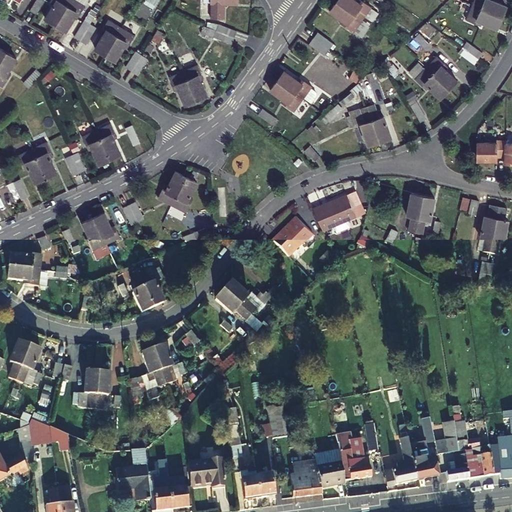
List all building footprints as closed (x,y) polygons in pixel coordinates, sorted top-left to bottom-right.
[(43,0),(34,0),(28,11),(35,15),(43,0)] [(55,24),(69,0),(54,0),(56,1),(46,18),(55,24)] [(74,0),(69,0),(55,24),(65,30),(76,12),(80,15),(85,6),(74,0)] [(237,0),(211,0),(211,19),(224,19),(224,4),(237,5),(237,0)] [(338,0),(337,2),(361,19),(370,7),(362,1),(359,5),(351,0),(338,0)] [(474,0),(472,5),(501,16),(505,6),(489,0),(474,0)] [(353,31),(361,19),(337,2),(331,10),(348,22),(345,26),(353,31)] [(497,26),(501,16),(472,5),(467,18),(477,22),(478,19),(497,26)] [(106,54),(121,27),(108,20),(102,28),(106,30),(95,47),(106,54)] [(79,42),(90,25),(84,21),(74,38),(79,42)] [(95,28),(90,25),(79,42),(85,45),(95,28)] [(218,31),(235,37),(238,31),(220,25),(218,31)] [(121,27),(106,54),(115,59),(126,42),(129,44),(134,36),(121,27)] [(417,30),(404,41),(414,52),(427,41),(417,30)] [(235,37),(218,31),(215,38),(233,44),(235,37)] [(314,38),(329,49),(333,44),(318,33),(314,38)] [(324,56),(329,49),(314,38),(309,44),(324,56)] [(464,48),(480,59),(484,54),(468,43),(464,48)] [(477,64),(480,59),(464,48),(461,53),(477,64)] [(131,71),(141,55),(135,51),(125,67),(131,71)] [(5,52),(0,60),(0,85),(3,87),(8,79),(5,76),(16,58),(5,52)] [(401,65),(390,54),(383,59),(396,71),(401,65)] [(146,59),(141,55),(131,71),(137,75),(146,59)] [(426,68),(449,90),(456,82),(441,68),(444,65),(436,58),(426,68)] [(183,71),(195,98),(207,93),(199,75),(201,74),(197,65),(183,71)] [(442,97),(449,90),(426,68),(416,79),(424,86),(427,83),(442,97)] [(195,98),(183,71),(168,78),(172,87),(176,85),(184,103),(195,98)] [(277,81),(303,99),(312,87),(303,81),(300,85),(283,72),(277,81)] [(374,72),(366,74),(371,88),(378,86),(374,72)] [(294,112),(303,99),(277,81),(271,89),(288,101),(285,105),(294,112)] [(393,112),(389,100),(384,102),(387,113),(393,112)] [(366,105),(379,141),(389,137),(381,115),(378,116),(373,102),(366,105)] [(409,105),(419,121),(425,118),(415,102),(409,105)] [(379,141),(366,105),(361,107),(366,120),(359,123),(368,146),(379,141)] [(263,109),(259,115),(273,126),(278,120),(263,109)] [(355,124),(352,113),(346,115),(350,126),(355,124)] [(97,131),(109,159),(119,154),(110,136),(115,133),(111,125),(97,131)] [(132,127),(125,130),(133,147),(139,143),(132,127)] [(109,159),(97,131),(81,138),(86,148),(89,146),(98,165),(109,159)] [(511,143),(504,143),(504,140),(495,140),(495,143),(475,143),(475,153),(477,153),(477,160),(496,160),(496,157),(504,157),(504,163),(511,163),(511,143)] [(33,149),(46,177),(56,172),(48,154),(51,153),(46,143),(33,149)] [(46,177),(33,149),(17,156),(22,166),(26,164),(35,183),(46,177)] [(312,150),(306,153),(313,165),(319,162),(312,150)] [(78,153),(71,156),(80,174),(86,171),(78,153)] [(80,174),(71,156),(65,159),(73,177),(80,174)] [(302,160),(299,156),(293,161),(297,164),(302,160)] [(172,206),(186,177),(175,171),(165,192),(161,190),(157,199),(172,206)] [(186,177),(172,206),(187,213),(191,204),(187,202),(196,182),(186,177)] [(367,185),(366,178),(359,179),(360,186),(367,185)] [(12,182),(14,188),(20,200),(26,197),(18,180),(12,182)] [(8,191),(14,188),(12,182),(6,186),(8,191)] [(416,230),(423,195),(411,192),(406,214),(412,215),(409,229),(416,230)] [(311,211),(321,233),(354,217),(344,195),(311,211)] [(423,195),(416,230),(423,232),(426,217),(431,218),(435,197),(423,195)] [(466,210),(469,198),(462,197),(460,209),(466,210)] [(476,213),(478,200),(471,199),(469,212),(476,213)] [(133,202),(127,205),(137,222),(142,219),(133,202)] [(489,252),(499,206),(490,204),(488,214),(485,214),(481,235),(486,236),(483,250),(489,252)] [(130,226),(137,222),(127,205),(121,209),(130,226)] [(499,206),(489,252),(497,253),(500,238),(504,239),(508,218),(505,218),(507,208),(499,206)] [(93,217),(106,247),(120,241),(116,231),(113,232),(103,212),(93,217)] [(271,240),(287,257),(312,233),(295,216),(271,240)] [(106,247),(93,217),(82,222),(92,243),(87,245),(91,254),(106,247)] [(442,221),(436,220),(434,230),(440,231),(442,221)] [(76,242),(69,229),(62,232),(68,245),(76,242)] [(197,241),(210,236),(207,229),(195,234),(197,241)] [(389,231),(382,243),(388,247),(395,235),(389,231)] [(45,236),(36,240),(41,253),(49,249),(45,236)] [(326,268),(335,259),(327,251),(318,260),(326,268)] [(8,268),(39,271),(41,256),(30,255),(30,259),(9,257),(8,268)] [(163,278),(158,267),(153,269),(158,281),(163,278)] [(39,271),(8,268),(7,280),(28,282),(27,288),(38,289),(39,271)] [(136,274),(152,309),(163,304),(153,283),(149,285),(142,271),(136,274)] [(152,309),(136,274),(129,277),(135,291),(130,293),(140,314),(152,309)] [(223,291),(251,315),(255,310),(244,299),(246,298),(230,283),(223,291)] [(265,290),(257,283),(253,287),(262,294),(265,290)] [(273,288),(283,298),(288,292),(278,283),(273,288)] [(126,295),(121,284),(116,287),(121,297),(126,295)] [(251,315),(223,291),(214,300),(230,315),(234,310),(246,321),(251,315)] [(83,300),(80,312),(87,314),(90,302),(83,300)] [(227,333),(231,328),(222,321),(219,326),(227,333)] [(233,332),(243,341),(249,335),(239,326),(233,332)] [(197,341),(190,331),(185,334),(192,344),(197,341)] [(15,380),(28,346),(17,342),(9,363),(13,364),(8,377),(15,380)] [(28,346),(15,380),(22,383),(27,370),(31,371),(40,351),(28,346)] [(152,351),(164,386),(172,384),(167,369),(171,368),(164,347),(152,351)] [(164,386),(152,351),(142,355),(149,376),(152,374),(157,389),(164,386)] [(60,375),(63,363),(56,362),(53,373),(60,375)] [(70,365),(63,363),(60,375),(67,377),(70,365)] [(185,374),(181,364),(176,366),(180,376),(185,374)] [(94,413),(97,374),(84,372),(82,396),(88,397),(86,412),(94,413)] [(97,374),(94,413),(101,413),(102,398),(107,398),(109,375),(97,374)] [(146,392),(157,389),(152,374),(149,376),(141,378),(146,392)] [(146,392),(141,378),(128,382),(130,396),(146,392)] [(155,418),(162,415),(158,403),(150,405),(155,418)] [(284,408),(272,410),(276,439),(288,437),(284,408)] [(511,411),(500,413),(500,418),(501,420),(508,419),(510,437),(511,437),(511,411)] [(27,420),(27,423),(48,431),(66,439),(65,435),(27,420)] [(468,440),(467,440),(457,442),(453,423),(453,422),(441,424),(444,440),(434,443),(435,447),(437,456),(463,450),(469,449),(468,440)] [(457,442),(467,440),(463,422),(453,423),(457,442)] [(48,431),(27,423),(28,429),(30,443),(49,441),(48,431)] [(226,428),(229,447),(239,446),(236,426),(226,428)] [(366,438),(375,436),(373,426),(364,428),(366,438)] [(48,431),(49,441),(50,441),(51,445),(57,444),(59,453),(68,452),(66,439),(48,431)] [(364,458),(351,459),(347,440),(350,440),(348,431),(335,434),(336,439),(341,459),(341,463),(345,481),(372,476),(370,465),(365,466),(364,458)] [(369,450),(377,448),(375,436),(366,438),(369,450)] [(387,487),(416,481),(409,445),(408,442),(407,437),(399,439),(402,453),(404,460),(396,463),(397,468),(384,471),(387,487)] [(477,469),(478,478),(494,476),(491,463),(489,446),(479,448),(477,439),(468,440),(469,449),(471,457),(480,456),(482,468),(477,469)] [(409,445),(416,481),(438,476),(435,465),(426,467),(424,457),(428,456),(425,442),(409,445)] [(32,460),(30,443),(22,444),(24,461),(32,460)] [(130,452),(131,459),(140,454),(143,452),(143,450),(130,452)] [(147,481),(147,478),(146,471),(143,452),(140,454),(131,459),(132,470),(116,472),(119,492),(135,490),(137,503),(150,501),(149,493),(147,481)] [(464,459),(464,455),(454,457),(454,462),(450,463),(451,472),(445,474),(447,483),(468,480),(464,459)] [(0,481),(16,473),(19,477),(27,472),(25,468),(26,468),(20,457),(2,466),(0,462),(0,481)] [(468,480),(476,479),(474,466),(472,467),(471,457),(464,459),(468,480)] [(322,493),(320,487),(317,467),(316,464),(315,459),(293,463),(295,474),(291,475),(294,498),(322,493)] [(188,472),(190,487),(215,484),(215,487),(225,486),(221,461),(187,465),(188,472)] [(511,463),(498,464),(498,462),(491,463),(494,476),(500,475),(500,479),(511,478),(511,463)] [(317,467),(320,487),(346,483),(345,481),(341,463),(317,467)] [(167,468),(168,475),(188,472),(187,465),(167,468)] [(168,475),(167,468),(146,471),(147,478),(168,475)] [(240,473),(241,480),(248,479),(247,472),(240,473)] [(256,478),(259,498),(274,496),(270,475),(256,478)] [(182,477),(168,479),(172,510),(192,507),(190,487),(185,487),(182,477)] [(248,479),(241,480),(244,501),(259,498),(256,478),(248,479)] [(159,511),(172,510),(168,479),(153,481),(154,492),(149,493),(150,501),(151,511),(159,511)] [(72,511),(69,487),(56,489),(58,498),(59,498),(60,506),(61,506),(62,511),(72,511)] [(58,498),(56,489),(48,490),(49,506),(45,506),(46,511),(62,511),(61,506),(60,506),(59,498),(58,498)]
